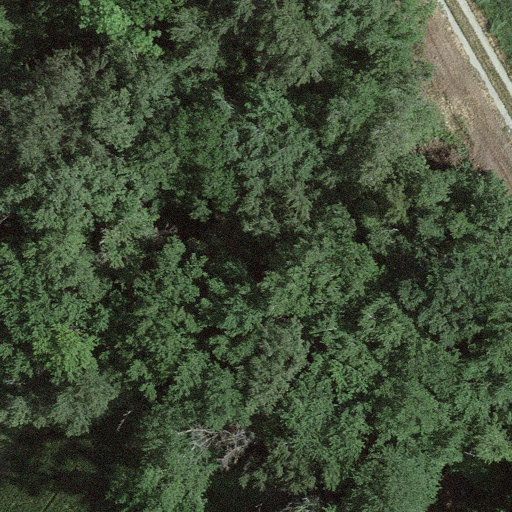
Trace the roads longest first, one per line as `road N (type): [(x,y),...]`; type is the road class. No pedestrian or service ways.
road 1 (track): [(232,511),(151,448),(0,360)]
road 2 (track): [(511,109),(448,0)]
